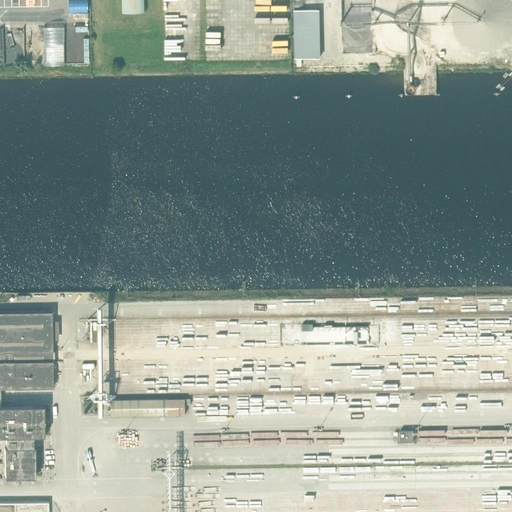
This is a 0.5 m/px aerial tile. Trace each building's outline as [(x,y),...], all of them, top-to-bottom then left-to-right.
[(0,311),(0,350),(1,351),(1,388),(53,387),(52,311),(0,311)] [(185,398),(168,399),(169,414),(185,414),(185,398)] [(169,414),(168,399),(111,400),(111,415),(169,414)] [(44,405),(1,406),(0,406),(0,436),(6,436),(6,447),(5,447),(5,477),(35,477),(35,446),(33,446),(33,444),(35,443),(36,442),(36,440),(35,439),(33,439),(33,436),(44,436),(44,405)] [(400,441),(414,441),(414,430),(400,430),(400,441)]
